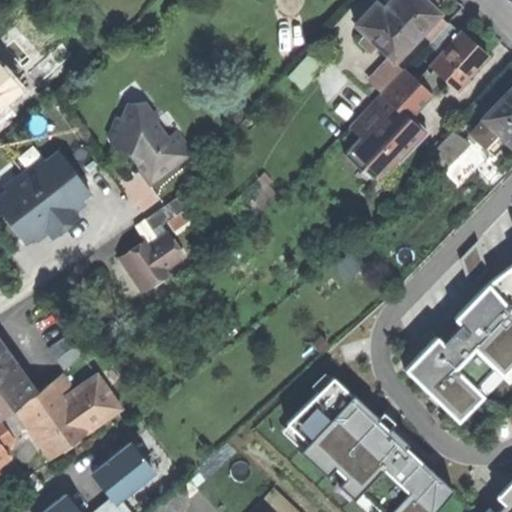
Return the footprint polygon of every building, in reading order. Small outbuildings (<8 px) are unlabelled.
[(375,0),(354,23),(391,58),(394,61),(438,13),(424,0),(375,0)] [(457,89),(487,54),(475,43),(449,19),(431,37),(444,48),(429,63),(457,89)] [(391,58),(381,69),(392,79),(402,68),(394,61),(391,58)] [(413,115),(433,95),(404,67),(350,125),(361,135),(345,153),(362,169),(368,163),(372,167),(388,150),(398,159),(400,161),(415,146),(409,140),(422,125),(423,125),(413,115)] [(370,81),(381,91),(392,79),(381,69),(370,81)] [(511,144),(511,85),(482,116),(511,144)] [(150,183),(192,152),(176,132),(168,138),(155,120),(157,118),(144,102),(129,104),(127,122),(121,121),(109,135),(113,144),(138,155),(143,158),(138,167),(150,183)] [(429,131),(422,125),(409,140),(415,146),(429,131)] [(434,155),(452,167),(471,139),(453,127),(434,155)] [(382,176),(398,159),(388,150),(372,167),(382,176)] [(79,201),(90,192),(58,151),(45,161),(42,157),(22,173),(66,228),(79,217),(71,207),(79,201)] [(52,238),(66,228),(22,173),(2,188),(5,192),(0,195),(0,211),(25,244),(37,234),(45,228),(52,238)] [(144,220),(153,232),(186,209),(177,198),(144,220)] [(118,259),(142,293),(167,275),(163,271),(183,257),(167,233),(147,247),(143,241),(136,246),(118,259)] [(511,267),(509,264),(485,282),(511,315),(511,267)] [(429,333),(398,365),(454,419),(480,392),(453,365),(466,346),(493,369),(511,352),(511,315),(485,282),(481,278),(448,315),(453,321),(435,338),(429,333)] [(48,348),(64,370),(86,354),(70,333),(48,348)] [(0,415),(35,391),(0,342),(0,415)] [(62,374),(20,404),(55,454),(131,399),(106,367),(74,390),(62,374)] [(421,511),(443,485),(398,444),(401,439),(381,423),(368,415),(343,392),(325,376),(279,418),(299,439),(291,445),(318,469),(325,462),(336,477),(333,482),(343,493),(350,487),(377,511),(421,511)] [(0,437),(23,421),(14,409),(0,418),(0,463),(10,456),(0,441),(0,437)] [(117,503),(121,499),(154,473),(129,442),(110,457),(92,472),(112,497),(117,503)] [(511,511),(511,473),(505,477),(491,495),(497,500),(485,511),(511,511)] [(250,511),(305,511),(277,485),(250,511)] [(173,511),(189,499),(178,486),(148,511),(147,511),(173,511)] [(78,511),(64,494),(47,507),(41,511),(78,511)] [(131,511),(121,499),(117,503),(112,497),(92,511),(131,511)]
